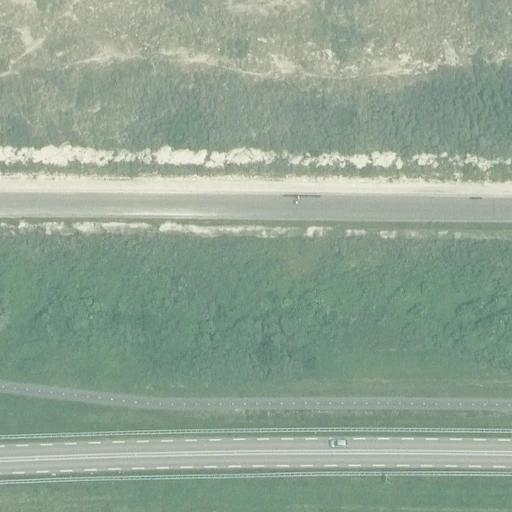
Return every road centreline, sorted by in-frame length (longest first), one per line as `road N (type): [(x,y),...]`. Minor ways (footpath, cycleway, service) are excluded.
road 1 (primary): [(511,444),(0,454)]
road 2 (unclassified): [(0,204),(511,207)]
